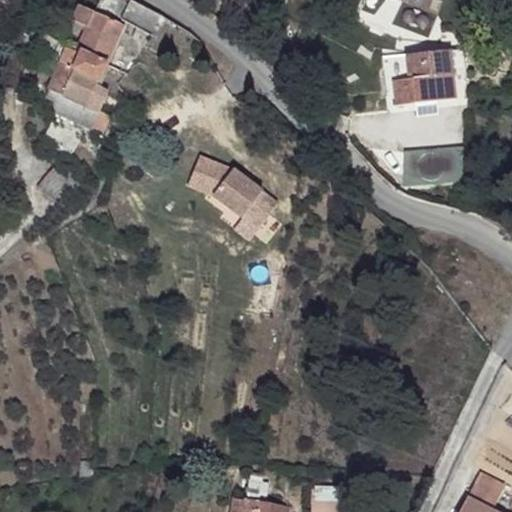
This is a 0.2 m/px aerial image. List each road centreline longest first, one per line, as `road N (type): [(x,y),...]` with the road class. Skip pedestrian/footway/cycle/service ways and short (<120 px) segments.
road 1 (residential): [(511,231),(495,215),(403,192),(308,128),(153,0)]
road 2 (unknown): [(405,511),(511,341)]
